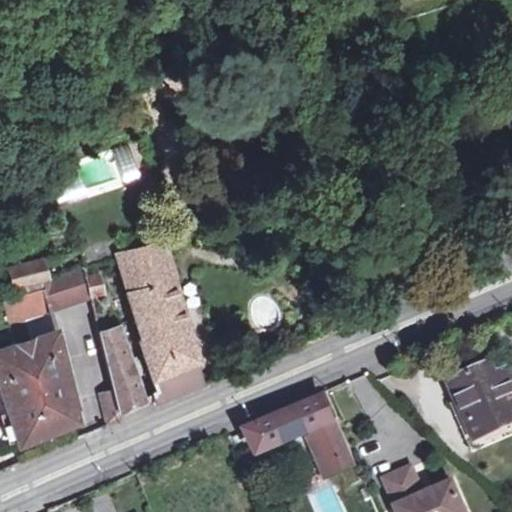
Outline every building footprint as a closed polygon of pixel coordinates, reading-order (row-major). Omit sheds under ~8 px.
[(471,27),(465,4),(383,28),(390,50),(471,27)] [(133,175),(148,171),(141,143),(126,146),(133,175)] [(180,224),(110,243),(115,259),(125,257),(163,247),(186,241),(180,224)] [(115,259),(110,243),(82,251),(87,267),(115,259)] [(125,257),(130,272),(167,262),(163,247),(125,257)] [(46,278),(41,261),(8,269),(11,286),(46,278)] [(199,363),(167,262),(130,272),(133,289),(130,291),(142,338),(138,339),(157,392),(154,394),(158,408),(203,389),(195,364),(199,363)] [(92,295),(88,276),(86,269),(48,278),(55,308),(93,299),(92,295)] [(88,276),(92,295),(110,290),(105,272),(88,276)] [(27,305),(20,307),(18,301),(3,305),(8,324),(30,318),(27,305)] [(110,429),(124,423),(122,413),(147,402),(120,324),(101,330),(116,391),(102,396),(110,429)] [(80,423),(69,376),(74,375),(72,369),(67,370),(59,336),(0,353),(0,412),(10,452),(80,423)] [(451,406),(460,426),(472,422),(480,438),(511,424),(511,386),(506,373),(498,377),(490,360),(471,368),(473,374),(454,382),(462,401),(451,406)] [(247,429),(249,434),(326,402),(329,401),(327,395),(247,429)] [(367,485),(338,421),(335,423),(326,402),(249,434),(259,458),(313,434),(315,438),(310,440),(326,473),(330,471),(333,477),(340,473),(349,493),(367,485)] [(472,422),(460,426),(468,443),(480,438),(472,422)] [(511,424),(480,438),(468,443),(474,455),(511,437),(511,424)] [(259,458),(241,466),(251,489),(269,482),(259,458)] [(467,511),(457,489),(455,484),(427,497),(414,471),(387,482),(399,511),(467,511)] [(269,482),(251,489),(255,500),(273,493),(269,482)]
